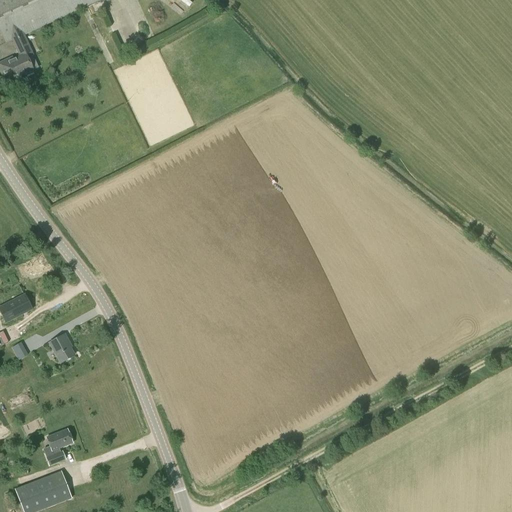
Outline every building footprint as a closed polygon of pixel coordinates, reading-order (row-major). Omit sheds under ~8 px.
[(33,72),(26,58),(32,55),(23,35),(99,0),(0,0),(0,30),(5,42),(12,39),(19,56),(8,61),(7,59),(0,62),(0,70),(3,76),(10,73),(13,79),(24,73),(25,75),(33,72)] [(52,305),(61,324),(88,311),(80,293),(52,305)] [(25,297),(0,310),(0,311),(7,324),(32,310),(25,297)] [(60,362),(73,355),(67,344),(68,344),(64,335),(50,343),(60,362)] [(15,354),(19,360),(27,355),(24,349),(15,354)] [(72,443),(67,430),(46,438),(49,447),(42,450),(49,466),(65,460),(61,447),(72,443)] [(61,472),(14,490),(22,511),(36,511),(71,498),(61,472)]
